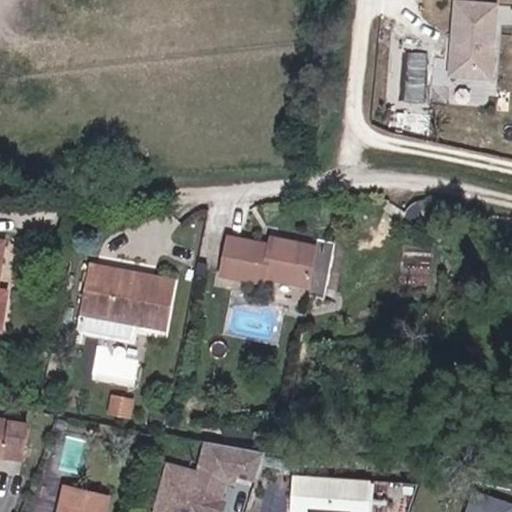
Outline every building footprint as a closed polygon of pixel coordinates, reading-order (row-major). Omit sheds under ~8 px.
[(454,0),(448,75),(497,79),(503,0),(454,0)] [(501,23),(511,22),(511,3),(501,3),(501,23)] [(309,287),(316,246),(270,238),(269,244),(229,238),(221,275),(265,284),(266,279),(309,287)] [(325,300),(335,249),(316,246),(309,287),(307,296),(325,300)] [(165,330),(173,282),(91,267),(79,330),(131,340),(134,324),(165,330)] [(88,365),(92,351),(77,347),(73,361),(88,365)] [(130,417),(133,402),(113,399),(110,414),(130,417)] [(164,424),(166,405),(152,403),(150,422),(164,424)] [(0,456),(22,460),(28,425),(0,420),(0,456)] [(217,511),(226,481),(169,466),(156,511),(217,511)] [(293,472),(290,511),(375,511),(378,477),(293,472)] [(511,511),(511,499),(475,487),(466,511),(511,511)] [(104,511),(108,497),(65,488),(59,511),(104,511)]
